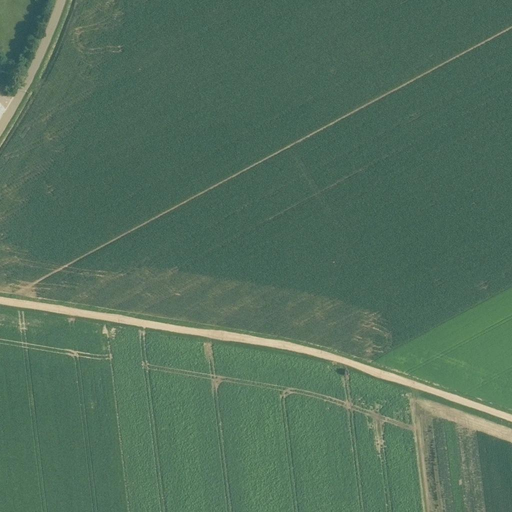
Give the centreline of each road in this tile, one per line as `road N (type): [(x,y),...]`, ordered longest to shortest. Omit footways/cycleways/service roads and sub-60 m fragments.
road 1 (track): [(0,301),(310,353),(511,420)]
road 2 (unclassified): [(0,132),(68,0)]
